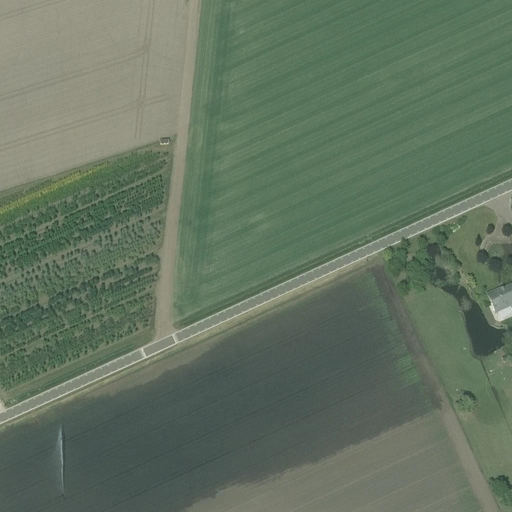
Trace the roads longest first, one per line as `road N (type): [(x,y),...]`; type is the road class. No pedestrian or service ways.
road 1 (unclassified): [(0,416),(511,184)]
road 2 (track): [(194,0),(154,347)]
